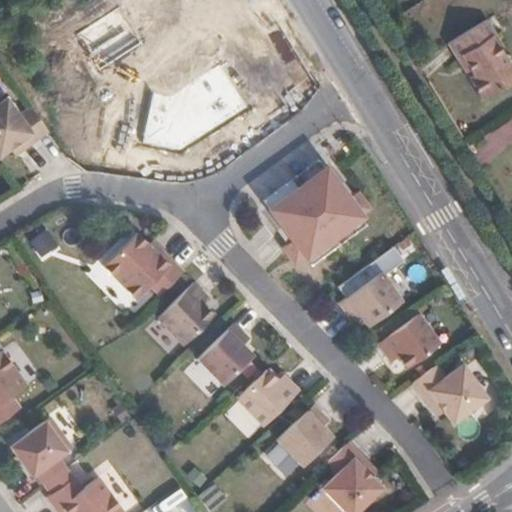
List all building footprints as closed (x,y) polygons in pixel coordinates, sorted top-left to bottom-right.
[(487,9),(445,35),(479,92),(511,71),(511,56),(493,26),(496,23),(487,9)] [(6,92),(0,96),(0,149),(9,143),(18,137),(23,143),(47,126),(30,101),(18,109),(6,92)] [(511,114),(467,144),(480,165),(511,144),(511,114)] [(18,137),(9,143),(13,150),(23,143),(18,137)] [(316,155),(261,195),(268,204),(323,164),(316,155)] [(293,260),(303,252),(358,212),(369,204),(356,187),(345,195),(342,190),(344,189),(338,180),(336,182),(323,164),(268,204),(281,222),(279,224),(285,232),(287,230),(291,235),(280,243),(293,260)] [(358,212),(303,252),(309,261),(364,221),(358,212)] [(133,227),(99,260),(133,294),(147,281),(157,291),(181,267),(159,244),(154,249),(133,227)] [(39,259),(58,247),(47,228),(28,240),(39,259)] [(379,267),(337,298),(346,310),(353,304),(357,309),(366,321),(400,295),(379,267)] [(191,278),(157,314),(184,339),(212,310),(201,300),(196,295),(202,289),(191,278)] [(202,289),(196,295),(201,300),(207,293),(202,289)] [(353,304),(346,310),(350,315),(357,309),(353,304)] [(416,309),(376,338),(385,351),(392,346),(396,351),(405,363),(438,339),(416,309)] [(232,318),(195,354),(221,380),(252,351),(241,340),(237,335),(243,329),(232,318)] [(243,329),(237,335),(241,340),(248,333),(243,329)] [(392,346),(385,351),(389,356),(396,351),(392,346)] [(0,417),(9,411),(18,405),(9,393),(24,382),(0,348),(0,417)] [(436,360),(411,378),(428,402),(435,398),(441,407),(450,420),(486,395),(461,360),(444,372),(436,360)] [(266,365),(236,394),(263,421),(299,386),(288,375),(281,381),(277,376),(266,365)] [(283,370),(277,376),(281,381),(288,375),(283,370)] [(435,398),(428,402),(435,412),(441,407),(435,398)] [(312,400),(277,435),(304,462),(333,433),(323,423),(318,418),(325,412),(312,400)] [(0,431),(1,433),(17,421),(9,411),(0,417),(0,431)] [(329,417),(325,412),(318,418),(323,423),(329,417)] [(34,471),(56,455),(70,445),(48,414),(24,431),(8,443),(7,444),(29,474),(34,471)] [(24,431),(17,421),(1,433),(8,443),(24,431)] [(368,457),(347,436),(325,458),(335,468),(320,482),(348,511),(350,511),(381,482),(370,471),(362,463),(368,457)] [(41,481),(63,465),(56,455),(34,471),(41,481)] [(368,457),(362,463),(370,471),(376,466),(368,457)] [(71,475),(63,465),(41,481),(48,491),(71,475)] [(72,474),(71,475),(48,491),(44,494),(56,511),(61,511),(64,511),(116,511),(121,509),(96,475),(81,485),(72,474)]
